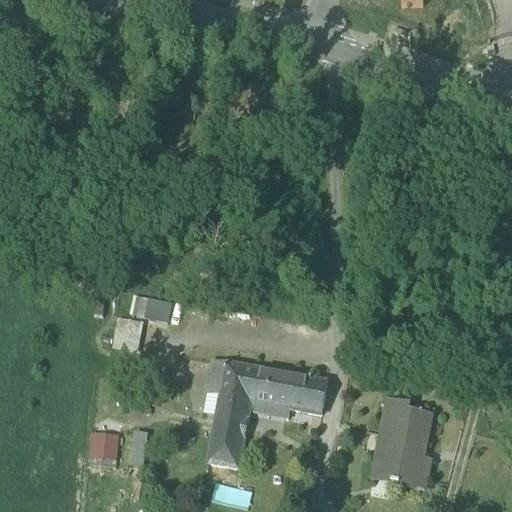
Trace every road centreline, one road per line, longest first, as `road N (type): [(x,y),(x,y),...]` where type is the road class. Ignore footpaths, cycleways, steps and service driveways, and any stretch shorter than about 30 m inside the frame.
road 1 (unclassified): [(330,44),(141,0)]
road 2 (unclassified): [(491,105),(330,44)]
